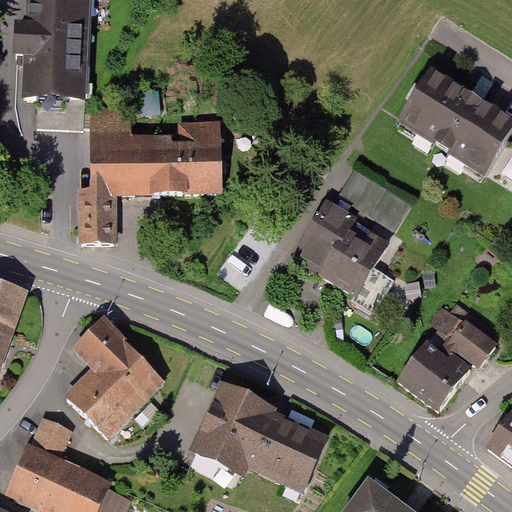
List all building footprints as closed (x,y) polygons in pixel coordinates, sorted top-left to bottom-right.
[(89,0),(85,0),(29,0),(29,35),(18,35),(17,61),(27,61),(25,101),(41,101),(40,131),(61,132),(84,133),(89,0)] [(409,138),(490,192),(511,158),(511,144),(438,95),(409,138)] [(161,196),(219,195),(217,129),(183,129),(183,152),(169,152),(169,144),(149,144),(150,151),(130,152),(129,116),(90,117),(92,197),(81,197),(82,248),(114,247),(113,197),(161,196)] [(411,207),(354,171),(338,195),(395,232),(411,207)] [(356,220),(329,203),(293,260),(378,313),(397,283),(373,268),(388,243),(371,232),(367,240),(350,229),(356,220)] [(0,365),(25,294),(0,285),(0,365)] [(434,343),(404,387),(446,414),(471,376),(479,365),(489,372),(506,347),(475,326),(454,357),(434,343)] [(165,390),(105,328),(74,359),(94,380),(67,407),(106,447),(165,390)] [(270,416),(225,396),(196,457),(242,478),(247,467),(303,493),(323,448),(268,422),(270,416)] [(511,419),(489,450),(511,466),(511,419)] [(71,435),(45,423),(11,496),(45,511),(120,511),(125,502),(105,493),(107,490),(65,471),(70,462),(61,458),(71,435)] [(399,511),(368,489),(351,511),(399,511)]
